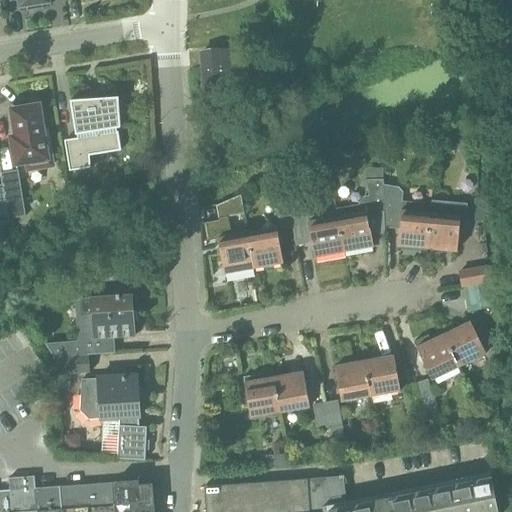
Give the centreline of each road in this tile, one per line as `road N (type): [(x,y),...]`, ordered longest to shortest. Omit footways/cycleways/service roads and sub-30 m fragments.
road 1 (residential): [(187,335),(165,25)]
road 2 (unknown): [(181,469),(339,464),(378,488),(483,469)]
road 3 (residential): [(187,335),(411,288)]
road 4 (residential): [(179,511),(187,335)]
road 5 (residential): [(0,53),(165,25)]
